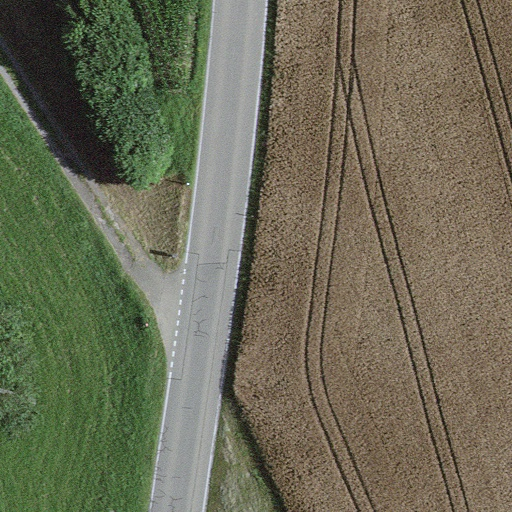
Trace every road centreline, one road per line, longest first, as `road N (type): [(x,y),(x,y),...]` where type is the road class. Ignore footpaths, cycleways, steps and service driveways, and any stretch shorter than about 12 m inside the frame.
road 1 (tertiary): [(236,0),(207,344),(181,511)]
road 2 (track): [(0,56),(129,259),(207,344)]
